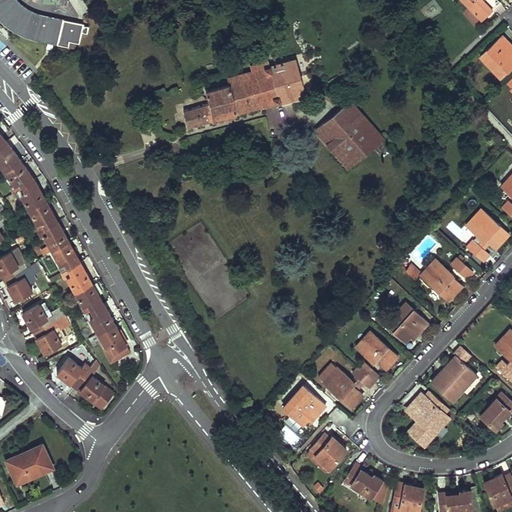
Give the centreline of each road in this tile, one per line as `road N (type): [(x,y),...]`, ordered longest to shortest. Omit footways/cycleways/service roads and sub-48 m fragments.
road 1 (residential): [(511,263),(383,404),(373,429),(382,450),(418,465),(465,464),(511,444)]
road 2 (tertiary): [(186,353),(81,172),(0,68)]
road 3 (tertiary): [(0,94),(58,173),(161,368)]
road 4 (tertiary): [(312,511),(186,353)]
road 5 (tertiary): [(161,368),(277,511)]
road 6 (residential): [(102,446),(44,396),(0,339)]
